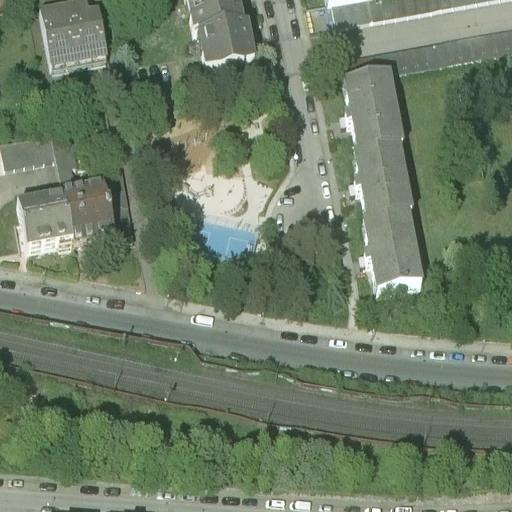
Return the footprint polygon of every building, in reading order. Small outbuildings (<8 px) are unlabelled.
[(232,4),(231,0),(180,0),(192,47),(195,45),(240,37),(232,4)] [(367,0),(315,0),(320,21),(330,18),(369,10),(367,0)] [(511,0),(419,0),(369,10),(330,18),(334,40),(511,4),(511,0)] [(80,22),(33,32),(47,90),(103,77),(98,55),(91,27),(82,29),(80,22)] [(240,37),(195,45),(205,96),(259,86),(254,59),(249,35),(240,37)] [(511,40),(338,72),(342,94),(383,86),(511,63),(511,40)] [(339,138),(345,168),(396,160),(383,86),(342,94),(331,94),(336,123),(330,124),(331,131),(332,139),(339,138)] [(47,148),(0,157),(0,182),(52,171),(47,148)] [(352,213),(357,244),(410,235),(396,160),(345,168),(348,197),(342,198),(343,205),(345,214),(352,213)] [(111,200),(102,202),(109,232),(118,230),(111,200)] [(102,202),(56,211),(66,257),(83,253),(112,247),(109,232),(102,202)] [(27,265),(66,257),(56,211),(17,220),(21,239),(27,265)] [(118,230),(109,232),(112,247),(121,245),(118,230)] [(366,290),(369,311),(420,301),(420,296),(410,235),(357,244),(362,273),(356,274),(357,281),(358,289),(366,288),(366,290)]
